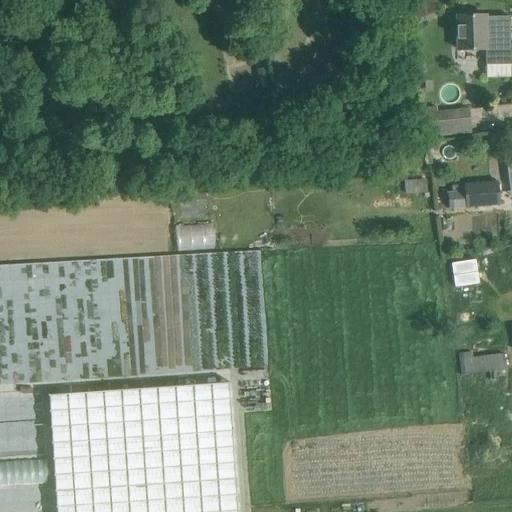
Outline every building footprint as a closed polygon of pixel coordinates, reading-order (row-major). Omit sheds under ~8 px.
[(433,0),(417,0),(410,1),(414,18),(436,13),(433,0)] [(457,16),(458,49),(485,49),(485,63),(511,63),(510,16),(486,16),(486,15),(457,16)] [(266,67),(257,69),(259,79),(268,77),(266,67)] [(438,111),(421,113),(424,138),(471,133),(469,108),(438,111)] [(427,180),(405,181),(405,194),(428,193),(427,180)] [(464,191),(447,192),(449,208),(500,204),(498,181),(464,184),(464,191)] [(511,256),(499,257),(501,281),(511,280),(511,256)] [(472,352),(459,354),(461,375),(505,370),(503,354),(472,357),(472,352)] [(222,381),(222,370),(157,373),(158,384),(222,381)] [(57,511),(238,511),(230,382),(50,394),(57,511)]
